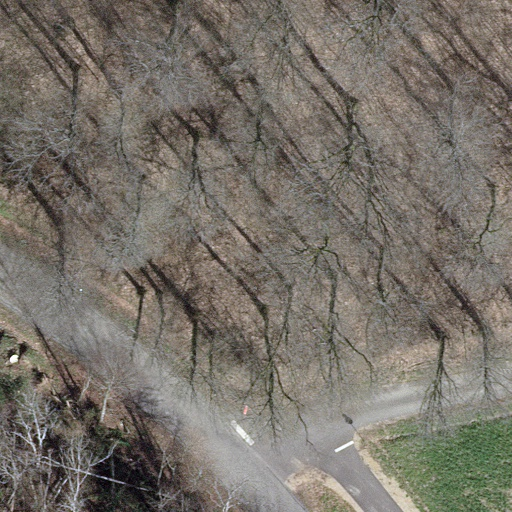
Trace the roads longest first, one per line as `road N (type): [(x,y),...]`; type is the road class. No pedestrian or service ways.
road 1 (tertiary): [(276,511),(223,445),(59,307),(0,268)]
road 2 (track): [(511,379),(223,445)]
